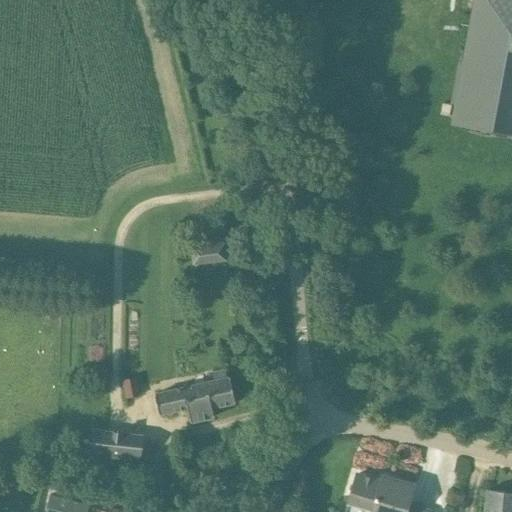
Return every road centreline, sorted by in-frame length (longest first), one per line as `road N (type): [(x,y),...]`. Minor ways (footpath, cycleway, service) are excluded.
road 1 (unclassified): [(310,421),(280,169),(213,0)]
road 2 (residential): [(310,421),(511,449)]
